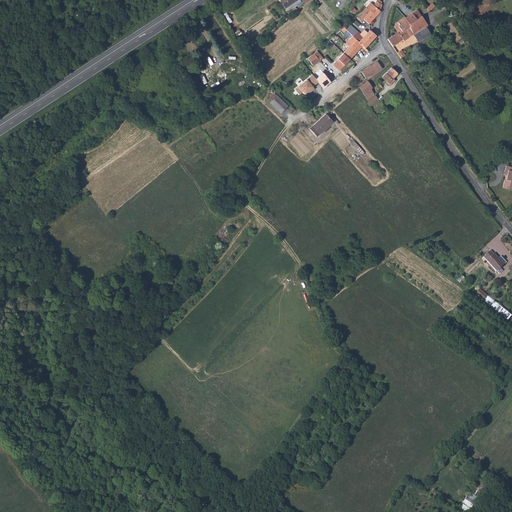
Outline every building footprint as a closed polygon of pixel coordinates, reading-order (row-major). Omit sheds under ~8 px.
[(297,0),(279,0),(285,10),(299,2),(297,0)] [(381,6),(374,3),(372,5),(369,4),(365,9),(375,17),(378,14),(381,6)] [(375,17),(365,9),(362,12),(366,16),(363,20),(369,25),(374,19),(375,17)] [(417,11),(406,19),(405,18),(395,24),(401,33),(408,29),(413,35),(427,26),(417,11)] [(366,16),(362,12),(358,17),(362,21),(363,20),(366,16)] [(363,31),(359,35),(350,25),(345,30),(353,37),(363,47),(364,49),(374,37),(369,32),(366,34),(363,31)] [(401,33),(397,34),(396,33),(387,38),(392,47),(392,48),(400,42),(401,43),(413,35),(408,29),(401,33)] [(427,29),(414,37),(418,43),(429,36),(427,32),(429,32),(427,29)] [(353,37),(349,41),(351,42),(346,47),(349,50),(334,64),(340,70),(363,47),(353,37)] [(403,50),(397,55),(400,61),(407,56),(403,50)] [(317,54),(308,63),(312,69),(323,60),(317,54)] [(206,62),(200,65),(204,70),(209,67),(206,62)] [(376,63),(371,66),(374,72),(380,69),(376,63)] [(371,66),(365,69),(369,75),(374,72),(371,66)] [(390,68),(381,78),(390,86),(393,82),(391,79),(395,76),(396,74),(390,68)] [(324,73),(317,79),(319,82),(324,89),(331,83),(324,73)] [(319,82),(317,79),(313,74),(295,89),(299,95),(303,92),(305,95),(314,88),(313,86),(319,82)] [(367,82),(359,88),(363,94),(370,89),(372,88),(367,82)] [(370,89),(363,94),(367,99),(373,94),(370,89)] [(374,93),(373,94),(367,99),(370,103),(378,98),(374,93)] [(289,106),(278,95),(269,102),(281,114),(289,106)] [(326,114),(310,129),(317,137),(334,122),(326,114)] [(511,181),(508,177),(507,182),(504,182),(503,187),(511,189),(511,181)] [(494,255),(490,252),(483,259),(496,272),(506,263),(502,259),(501,261),(494,255)] [(490,300),(481,291),(476,295),(484,303),(485,303),(486,304),(490,300)] [(467,493),(461,503),(468,508),(474,497),(467,493)]
